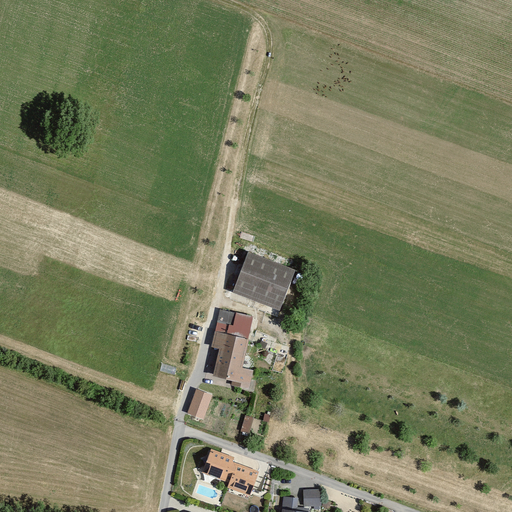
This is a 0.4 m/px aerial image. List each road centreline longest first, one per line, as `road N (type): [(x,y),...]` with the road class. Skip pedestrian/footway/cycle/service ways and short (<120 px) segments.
road 1 (residential): [(159,511),(180,430),(409,511)]
road 2 (track): [(227,254),(270,41),(254,11),(226,0)]
